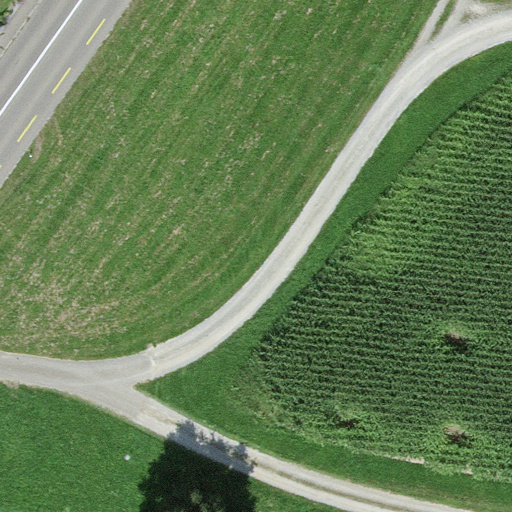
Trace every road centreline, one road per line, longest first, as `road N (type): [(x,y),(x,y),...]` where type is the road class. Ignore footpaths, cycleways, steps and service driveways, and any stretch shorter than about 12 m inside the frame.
road 1 (track): [(61,376),(129,371),(184,354),(257,296),(439,46),(511,23)]
road 2 (track): [(0,364),(61,376),(261,465),(404,511)]
road 3 (primary): [(0,122),(87,0)]
